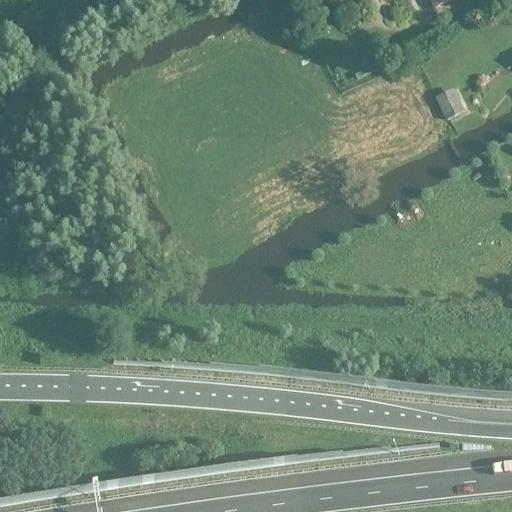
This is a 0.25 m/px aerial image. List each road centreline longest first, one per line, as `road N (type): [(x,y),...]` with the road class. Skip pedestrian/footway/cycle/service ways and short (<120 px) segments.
road 1 (motorway): [(511,432),(201,402),(0,395)]
road 2 (motorway): [(511,478),(233,511)]
